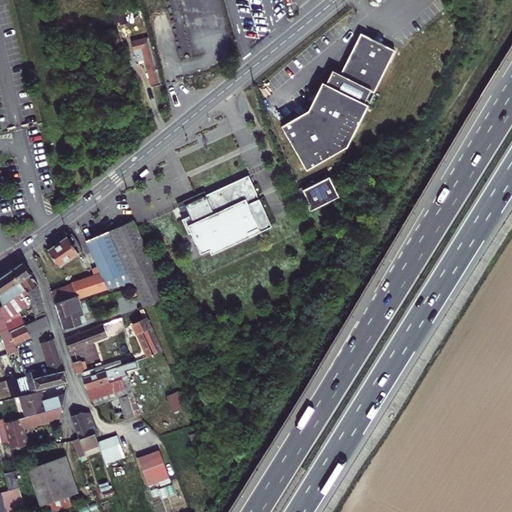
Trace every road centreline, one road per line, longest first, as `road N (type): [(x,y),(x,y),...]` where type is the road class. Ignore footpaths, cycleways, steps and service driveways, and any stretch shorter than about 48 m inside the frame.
road 1 (motorway): [(511,98),(256,511)]
road 2 (secondary): [(0,262),(335,0)]
road 3 (motorway): [(299,511),(511,171)]
